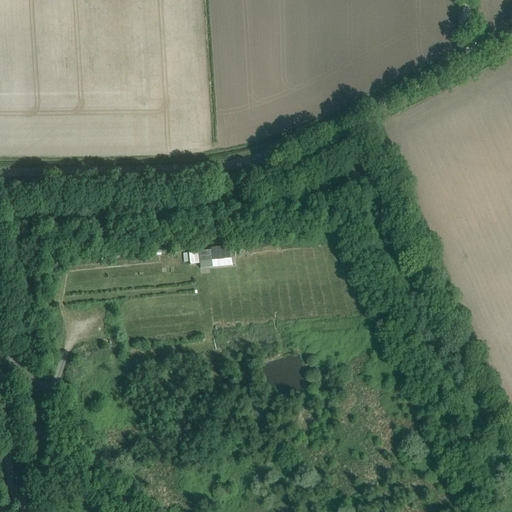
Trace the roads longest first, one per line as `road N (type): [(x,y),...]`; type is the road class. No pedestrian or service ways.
road 1 (unclassified): [(0,172),(199,168),(252,159),(511,36)]
road 2 (track): [(0,364),(9,452),(19,499),(30,511)]
